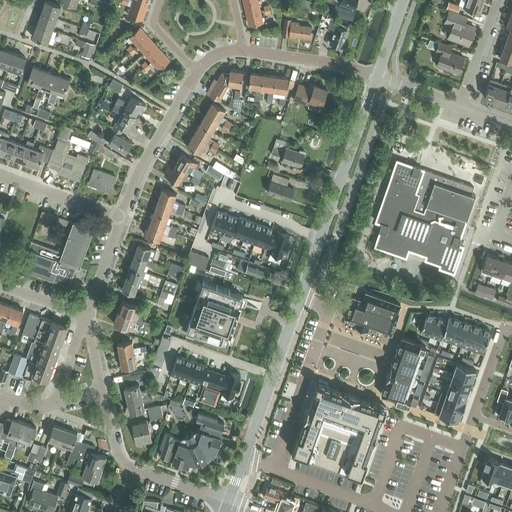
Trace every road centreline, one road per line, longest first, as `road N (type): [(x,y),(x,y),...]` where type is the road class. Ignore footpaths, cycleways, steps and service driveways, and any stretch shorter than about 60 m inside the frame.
road 1 (tertiary): [(300,297),(377,76)]
road 2 (residential): [(275,468),(329,307),(300,297)]
road 3 (residential): [(196,74),(120,217)]
road 4 (residential): [(377,76),(241,51)]
road 5 (residential): [(120,217),(0,174)]
road 6 (residential): [(275,468),(387,511)]
